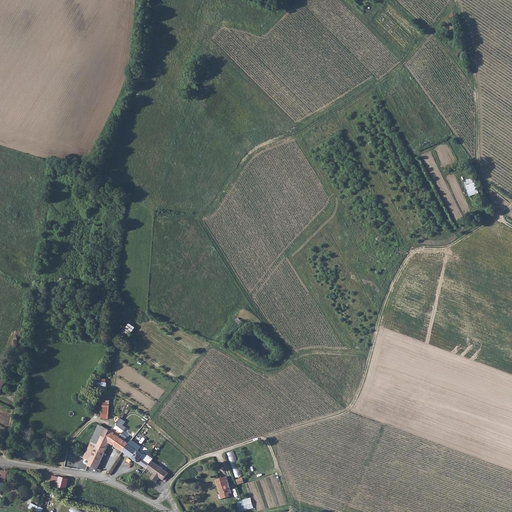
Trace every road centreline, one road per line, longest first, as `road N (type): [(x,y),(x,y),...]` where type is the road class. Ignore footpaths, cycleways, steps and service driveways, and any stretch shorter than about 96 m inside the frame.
road 1 (track): [(214,454),(350,407),(389,291),(414,248),(447,247),(492,220),(511,227)]
road 2 (track): [(454,0),(372,89),(257,154)]
road 3 (track): [(503,215),(481,170),(476,61),(458,0)]
road 4 (track): [(7,463),(31,285)]
road 5 (unclassified): [(0,462),(84,475),(151,503)]
road 6 (track): [(60,471),(67,444),(95,418),(115,376),(119,334)]
road 7 (track): [(511,381),(374,335)]
